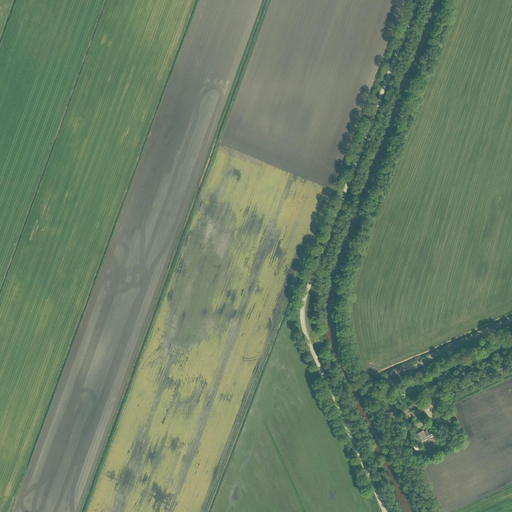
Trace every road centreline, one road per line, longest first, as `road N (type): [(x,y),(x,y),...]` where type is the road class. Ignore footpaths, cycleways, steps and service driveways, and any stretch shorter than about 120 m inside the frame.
road 1 (tertiary): [(384,511),(306,337),(301,306),(416,0)]
road 2 (track): [(414,511),(360,399),(334,301),(442,0)]
road 3 (track): [(511,319),(384,382),(391,436),(425,511)]
